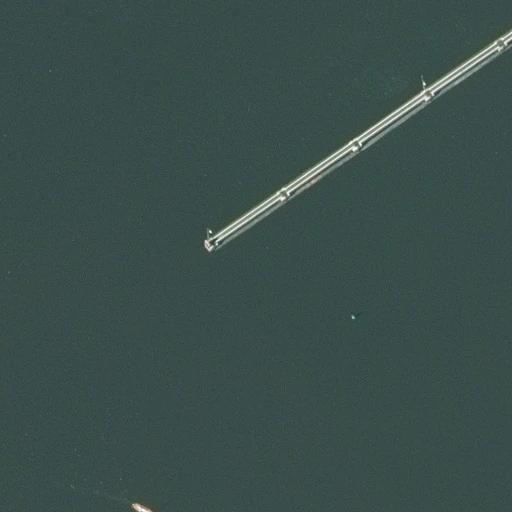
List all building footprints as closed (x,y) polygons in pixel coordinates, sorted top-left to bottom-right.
[(508,48),(502,40),(494,45),(499,54),(508,48)] [(435,98),(429,90),(420,96),(426,104),(435,98)] [(362,149),(357,140),(348,146),(353,155),(362,149)] [(291,198),(285,190),(276,196),(282,204),(291,198)] [(218,249),(212,240),(203,246),(204,248),(207,252),(209,255),(218,249)]
